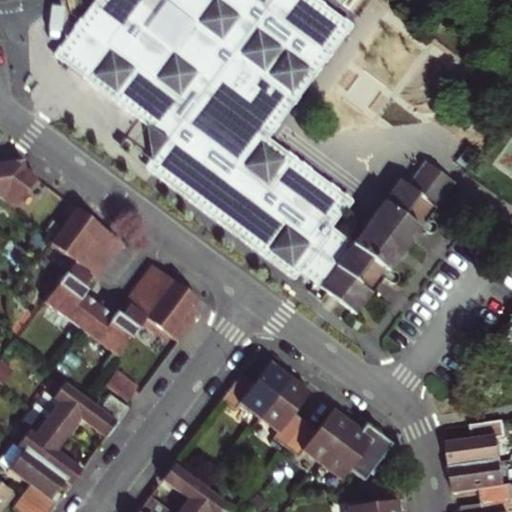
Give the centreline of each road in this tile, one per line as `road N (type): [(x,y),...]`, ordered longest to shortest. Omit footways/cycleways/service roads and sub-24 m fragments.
road 1 (residential): [(0,108),(252,296)]
road 2 (residential): [(252,296),(413,419),(430,511)]
road 3 (residential): [(91,511),(252,296)]
